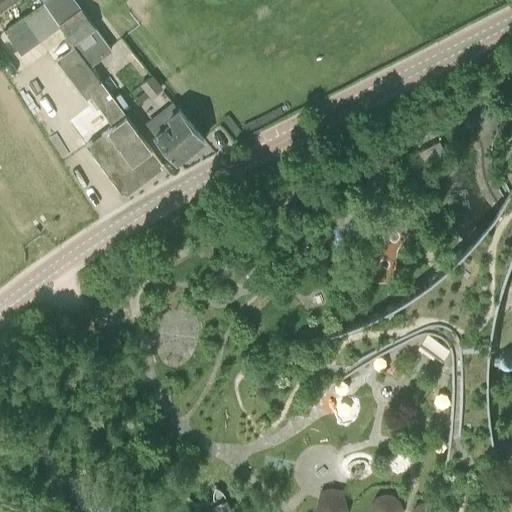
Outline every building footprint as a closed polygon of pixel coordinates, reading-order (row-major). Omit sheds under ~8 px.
[(0,0),(0,9),(1,11),(16,0),(0,0)] [(43,2),(31,10),(48,34),(60,26),(43,2)] [(82,8),(59,24),(75,45),(89,65),(110,49),(95,28),(82,8)] [(21,53),(38,41),(21,17),(4,29),(21,53)] [(121,193),(161,162),(89,65),(75,45),(56,59),(83,95),(87,91),(111,124),(86,143),(121,191),(120,192),(121,193)] [(155,71),(143,80),(153,93),(165,84),(155,71)] [(203,138),(172,102),(162,110),(171,122),(156,135),(176,160),(203,138)] [(450,422),(450,424),(449,424),(449,425),(449,426),(449,429),(448,439),(447,453),(444,470),(498,464),(495,452),(493,444),(491,433),(491,429),(489,418),(489,413),(488,403),(487,383),(487,363),(495,363),(495,365),(497,368),(502,371),(506,372),(510,372),(511,370),(511,349),(506,348),(501,349),(498,351),(495,356),(488,356),(489,341),(489,340),(490,329),(492,318),(493,316),(495,306),(497,295),(498,292),(502,280),(506,266),(511,253),(511,250),(511,113),(510,115),(504,121),(500,125),(498,128),(494,137),(492,144),(491,146),(490,156),(490,157),(491,166),(492,171),(493,175),(497,186),(504,198),(505,199),(460,249),(445,263),(433,274),(429,277),(427,279),(423,283),(419,287),(419,286),(418,286),(417,286),(417,287),(418,287),(409,293),(397,301),(385,308),(371,316),(358,322),(343,329),(327,335),(320,337),(312,340),(317,394),(329,385),(342,375),(353,368),(354,368),(354,367),(361,363),(371,357),(381,351),(400,340),(410,335),(419,331),(423,330),(427,330),(431,330),(435,331),(439,333),(442,335),(445,338),(448,342),(450,345),(451,349),(451,351),(451,366),(452,371),(452,377),(451,394),(450,417),(450,422)] [(345,511),(351,489),(325,482),(316,511),(345,511)] [(370,498),(373,511),(403,511),(398,491),(370,498)] [(414,511),(439,511),(440,505),(416,502),(414,511)]
